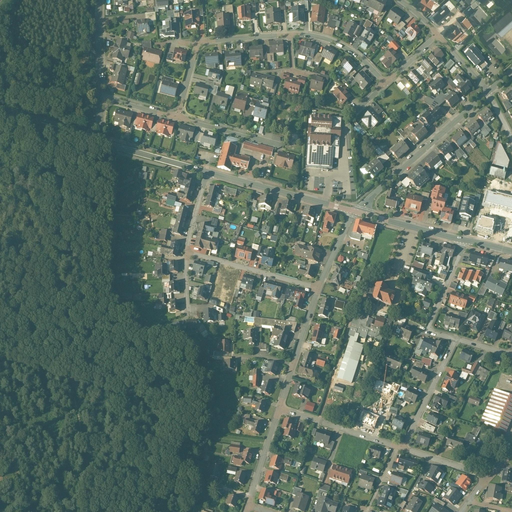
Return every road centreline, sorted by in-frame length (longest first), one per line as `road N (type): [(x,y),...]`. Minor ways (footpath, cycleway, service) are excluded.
road 1 (track): [(20,119),(69,368),(87,511)]
road 2 (residential): [(177,116),(198,42),(315,35),(363,59),(384,83)]
road 3 (tertiary): [(363,214),(371,196),(488,91)]
road 4 (secondary): [(206,172),(351,210)]
road 5 (residential): [(187,252),(318,287)]
road 6 (residential): [(278,408),(401,447)]
road 7 (residential): [(278,408),(318,287)]
road 8 (residential): [(456,339),(429,327),(463,240)]
road 9 (residential): [(401,447),(456,339)]
